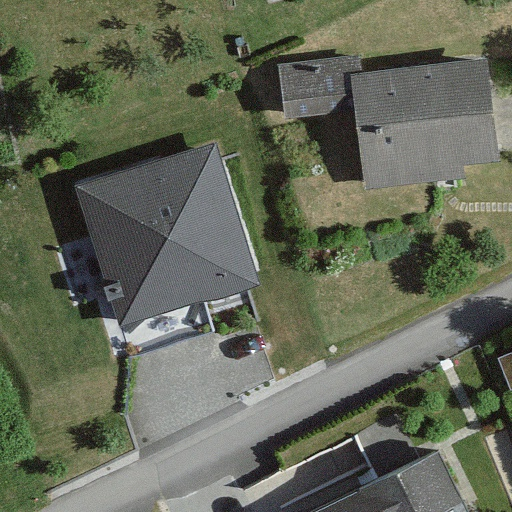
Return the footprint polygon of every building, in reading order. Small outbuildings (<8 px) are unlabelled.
[(282,116),(361,106),(357,73),(365,72),(363,53),(276,63),(282,116)] [(485,58),(365,72),(357,73),(361,106),(370,178),(498,163),(485,58)] [(257,278),(214,145),(81,188),(124,321),(257,278)] [(511,352),(498,358),(511,390),(511,389),(511,352)] [(476,511),(442,437),(293,504),(296,511),(476,511)]
